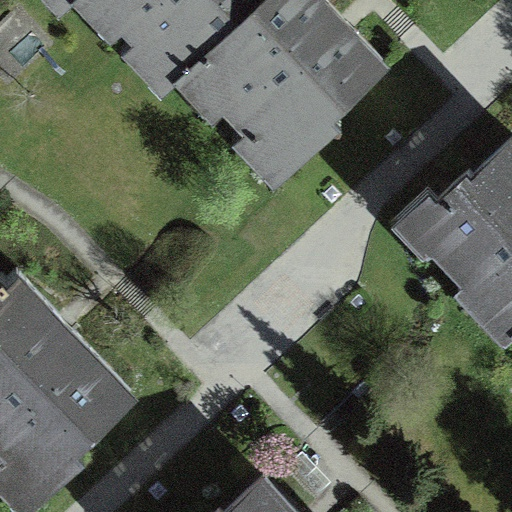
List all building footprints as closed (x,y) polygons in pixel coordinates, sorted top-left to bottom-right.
[(68,0),(145,80),(159,67),(228,0),(68,0)] [(346,0),(228,0),(159,67),(269,181),(400,56),(346,0)] [(511,328),(511,120),(499,107),(386,220),(504,337),(511,328)] [(1,280),(0,281),(0,492),(17,510),(137,393),(79,334),(14,267),(1,280)] [(306,511),(302,508),(249,450),(182,511),(306,511)]
